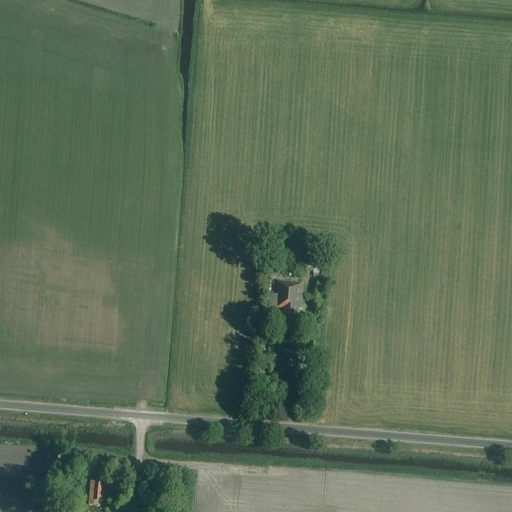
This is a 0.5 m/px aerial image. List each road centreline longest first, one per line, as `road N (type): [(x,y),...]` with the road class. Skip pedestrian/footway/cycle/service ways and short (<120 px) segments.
road 1 (unclassified): [(511,448),(142,417)]
road 2 (unclassified): [(142,417),(0,406)]
